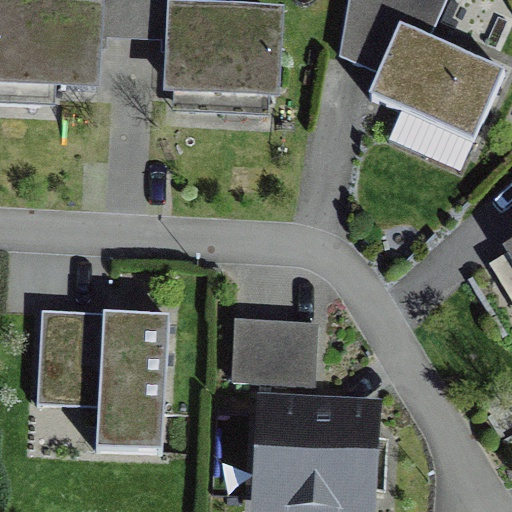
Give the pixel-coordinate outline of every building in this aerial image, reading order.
[(91,3),(21,0),(0,0),(0,77),(87,82),(91,3)] [(440,0),(432,0),(352,0),(340,55),(380,73),(369,96),(401,109),(388,132),(461,159),(499,71),(427,38),(440,0)] [(270,11),(177,7),(173,100),(265,104),(270,11)] [(167,326),(45,318),(40,403),(98,407),(95,448),(159,452),(167,326)] [(315,331),(242,325),(237,378),(311,384),(315,331)] [(361,511),(368,418),(265,411),(258,508),(313,511),(361,511)]
